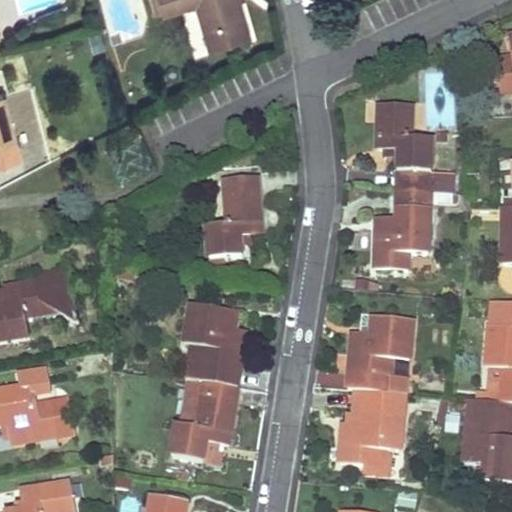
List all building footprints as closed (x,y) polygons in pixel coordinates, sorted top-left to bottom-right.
[(240,1),(239,0),(157,0),(161,11),(162,15),(195,5),(208,50),(251,37),(240,1)] [(511,42),(509,43),(511,56),(511,62),(496,66),(499,83),(502,99),(511,97),(511,42)] [(484,85),(499,83),(496,66),(481,69),(484,85)] [(0,144),(14,141),(3,96),(0,96),(0,144)] [(399,161),(398,194),(431,195),(453,196),(454,176),(431,175),(432,142),(411,141),(412,109),(380,108),(379,154),(386,154),(399,154),(399,161)] [(262,239),(257,179),(225,182),(229,228),(208,229),(212,279),(227,277),(226,271),(225,262),(233,261),(244,260),(242,241),(262,239)] [(431,195),(398,194),(397,222),(397,228),(377,228),(376,273),(409,274),(409,257),(429,257),(431,195)] [(511,210),(504,210),(503,268),(511,268),(511,210)] [(233,261),(225,262),(226,271),(234,270),(233,261)] [(135,272),(116,269),(115,279),(133,282),(135,272)] [(54,283),(55,292),(73,288),(71,273),(36,280),(37,286),(54,283)] [(55,292),(54,283),(37,286),(8,291),(9,293),(12,311),(0,313),(0,346),(32,341),(28,320),(58,314),(80,329),(81,329),(73,288),(55,292)] [(0,313),(12,311),(9,293),(0,294),(0,313)] [(511,306),(493,305),(487,371),(504,373),(502,397),(489,396),(489,404),(505,406),(511,406),(511,306)] [(202,351),(197,384),(238,390),(246,333),(236,332),(229,331),(231,313),(191,308),(185,348),(190,349),(202,351)] [(231,313),(229,331),(236,332),(238,314),(231,313)] [(362,336),(371,336),(373,319),(364,318),(362,336)] [(354,335),(349,392),(352,393),(356,393),(405,398),(407,380),(409,380),(414,323),(373,319),(371,336),(362,336),(354,335)] [(189,383),(197,384),(202,351),(190,349),(186,383),(189,383)] [(68,402),(36,408),(34,398),(51,395),(47,373),(21,378),(23,390),(0,394),(0,429),(4,428),(11,427),(13,441),(14,447),(75,435),(68,402)] [(345,389),(344,376),(323,377),(323,389),(345,389)] [(197,384),(189,383),(183,428),(179,428),(175,462),(207,466),(210,446),(222,448),(230,449),(238,390),(197,384)] [(405,398),(356,393),(354,409),(363,410),(361,427),(349,426),(344,426),(340,467),(364,469),(381,470),(383,453),(390,454),(400,455),(405,398)] [(361,427),(363,410),(354,409),(356,393),(352,393),(349,426),(361,427)] [(489,396),(478,396),(477,403),(489,404),(489,396)] [(502,441),(505,406),(489,404),(477,403),(472,403),(466,467),(486,469),(484,486),(511,488),(511,441),(502,441)] [(511,406),(505,406),(502,441),(511,441),(511,432),(511,406)] [(7,442),(13,441),(11,427),(4,428),(7,442)] [(222,448),(210,446),(207,466),(225,469),(226,457),(222,456),(222,448)] [(388,481),(390,454),(383,453),(381,470),(364,469),(363,478),(388,481)] [(27,511),(74,511),(69,485),(24,494),(27,511)] [(415,511),(416,511),(418,497),(399,495),(397,509),(415,511)] [(185,511),(187,503),(153,498),(151,511),(185,511)]
